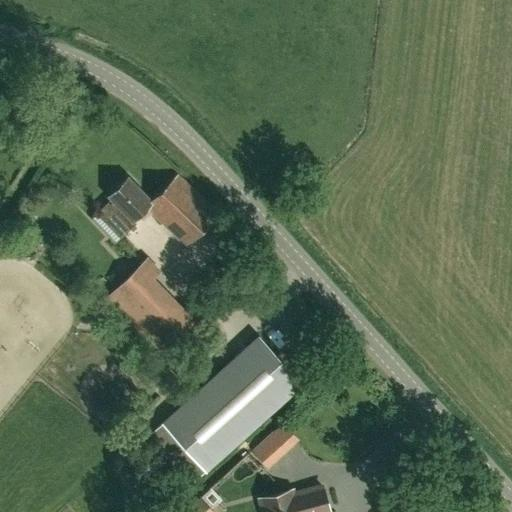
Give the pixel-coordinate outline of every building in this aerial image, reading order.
[(146,209),(147,209),(186,246),(217,213),(178,176),(152,203),(146,209)] [(134,223),(147,209),(146,209),(152,203),(128,179),(109,199),(112,201),(93,221),(117,246),(127,235),(128,235),(137,225),(134,223)] [(147,256),(105,297),(163,358),(206,317),(192,303),(185,309),(153,278),(161,271),(147,256)] [(142,440),(185,489),(301,385),(258,336),(142,440)] [(304,503),(305,511),(328,511),(322,486),(293,494),(296,505),(304,503)] [(296,505),(293,494),(292,490),(260,499),(263,511),(305,511),(304,503),(296,505)] [(416,511),(400,493),(377,511),(416,511)] [(182,511),(211,511),(198,497),(182,511)]
